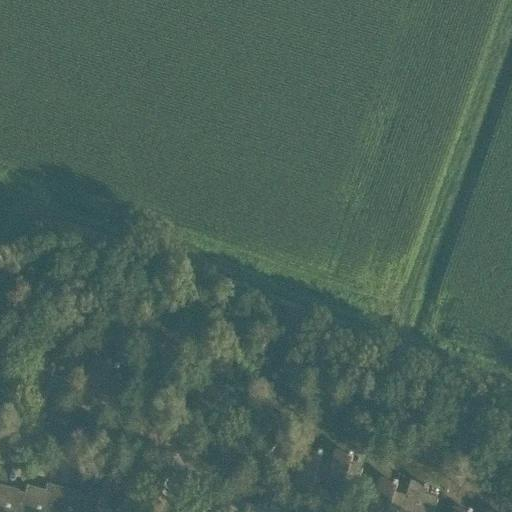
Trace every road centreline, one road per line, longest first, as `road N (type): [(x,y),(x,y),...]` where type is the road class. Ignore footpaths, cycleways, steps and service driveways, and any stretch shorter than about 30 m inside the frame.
road 1 (track): [(394,349),(69,229),(35,228),(0,267)]
road 2 (track): [(394,349),(511,9)]
road 3 (track): [(511,391),(394,349)]
